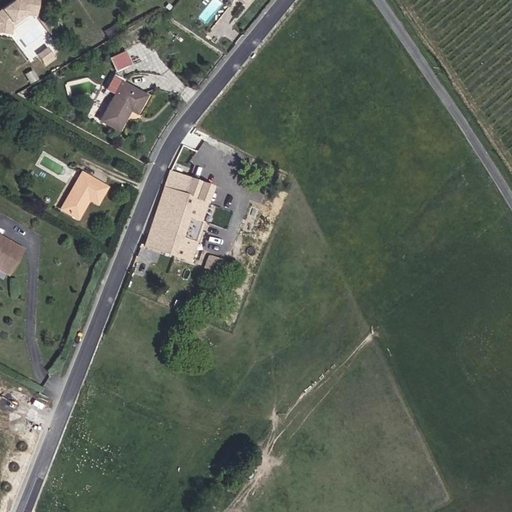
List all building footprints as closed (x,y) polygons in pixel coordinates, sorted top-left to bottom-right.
[(0,27),(3,28),(27,12),(35,13),(37,0),(12,0),(0,9),(0,27)] [(0,33),(12,35),(13,26),(28,16),(35,17),(35,13),(27,12),(3,28),(0,27),(0,33)] [(47,47),(37,54),(45,65),(55,57),(47,47)] [(110,62),(127,54),(125,51),(108,59),(110,62)] [(115,73),(132,65),(127,54),(110,62),(115,73)] [(34,69),(25,74),(30,83),(39,79),(34,69)] [(135,114),(145,96),(121,83),(123,80),(112,75),(104,90),(113,95),(99,121),(117,131),(128,110),(135,114)] [(189,262),(202,222),(200,222),(206,204),(182,195),(188,178),(168,171),(143,246),(189,262)] [(96,204),(105,188),(80,174),(60,208),(77,218),(88,199),(96,204)] [(206,204),(212,187),(188,178),(182,195),(206,204)] [(237,216),(240,207),(225,201),(222,210),(237,216)] [(21,251),(0,238),(0,257),(13,265),(21,251)] [(214,283),(222,260),(208,255),(200,278),(214,283)] [(0,257),(0,269),(7,274),(13,265),(0,257)] [(190,300),(194,289),(188,287),(184,297),(190,300)] [(231,318),(237,303),(220,296),(213,310),(231,318)]
